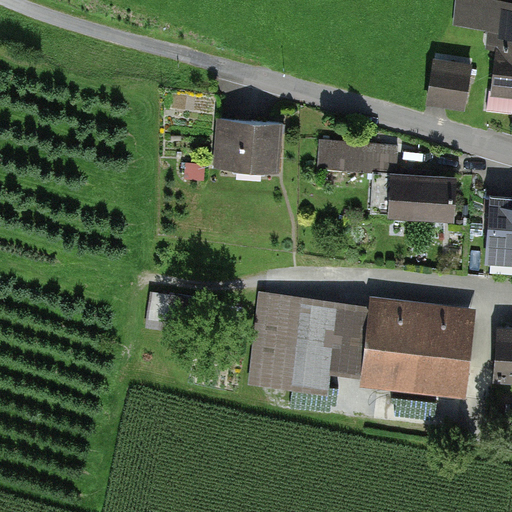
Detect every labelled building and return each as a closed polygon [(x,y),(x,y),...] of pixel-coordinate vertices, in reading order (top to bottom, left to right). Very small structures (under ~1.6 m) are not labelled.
[(511,0),(457,0),(454,25),(491,30),(489,46),(503,48),(495,108),(511,110),(511,0)] [(487,59),(445,52),(437,98),(479,106),(487,59)] [(294,122),(227,117),(223,167),(291,172),(294,122)] [(405,169),(406,144),(330,139),(328,164),(405,169)] [(214,167),(194,164),(192,180),(211,184),(214,167)] [(469,217),(473,177),(403,171),(399,211),(469,217)] [(511,188),(488,186),(481,261),(511,263),(511,188)] [(381,302),(268,290),(260,376),(343,385),(344,368),(374,371),(381,302)] [(481,395),(492,306),(387,294),(377,382),(481,395)]
